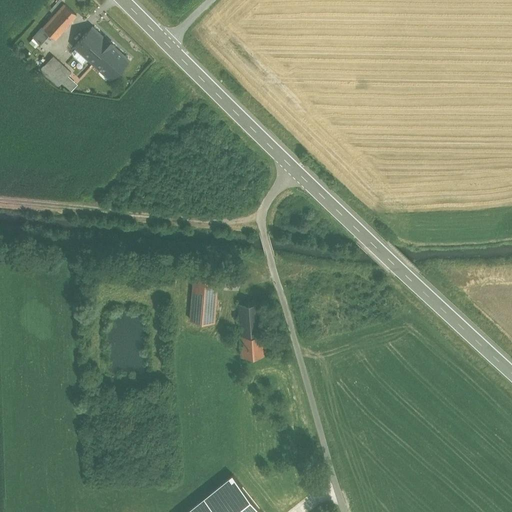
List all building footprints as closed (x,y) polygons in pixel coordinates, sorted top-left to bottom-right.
[(64,3),(34,39),(46,49),(76,14),(64,3)] [(116,50),(92,28),(93,28),(92,27),(75,45),(111,77),(128,59),(117,49),(116,50)] [(71,72),(53,56),(44,66),(62,82),(71,72)] [(219,273),(195,271),(191,320),(215,321),(219,273)] [(264,301),(239,303),(241,334),(266,333),(264,301)] [(241,334),(242,356),(267,354),(266,333),(241,334)] [(262,511),(230,471),(177,511),(262,511)]
